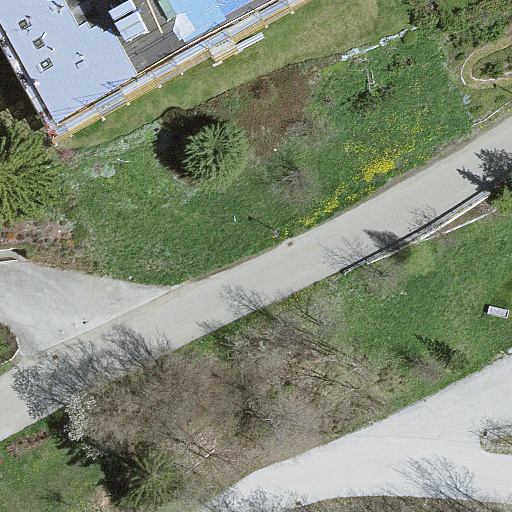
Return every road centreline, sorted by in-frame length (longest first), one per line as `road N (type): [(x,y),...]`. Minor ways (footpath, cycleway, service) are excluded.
road 1 (residential): [(511,143),(391,221),(0,416)]
road 2 (residential): [(234,511),(291,482),(343,471),(398,466),(511,483)]
